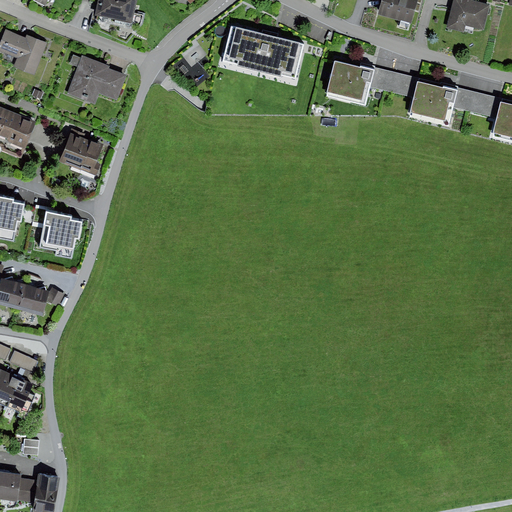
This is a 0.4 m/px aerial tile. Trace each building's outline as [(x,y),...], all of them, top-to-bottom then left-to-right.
[(135,0),(98,0),(95,13),(131,21),(135,0)] [(418,0),(382,0),(378,16),(412,25),(418,0)] [(490,4),(472,0),(452,0),(446,29),(464,33),(466,25),(484,30),(490,4)] [(304,43),(231,25),(223,60),(296,77),(298,71),(304,43)] [(26,35),(4,27),(0,37),(0,49),(16,56),(13,66),(35,75),(48,40),(27,32),(26,35)] [(78,65),(81,54),(73,53),(71,63),(78,65)] [(128,73),(82,55),(67,93),(95,104),(99,94),(117,101),(128,73)] [(330,79),(327,90),(336,93),(366,101),(370,87),(375,68),(361,64),(360,66),(335,59),(330,79)] [(414,97),(418,78),(375,67),(375,68),(370,87),(414,97)] [(455,101),(458,88),(443,85),(443,86),(418,80),(414,97),(410,110),(445,119),(450,100),(455,101)] [(497,117),(501,100),(502,97),(458,87),(458,88),(455,101),(453,106),(497,117)] [(35,88),(32,94),(41,98),(43,91),(35,88)] [(511,102),(501,100),(497,117),(494,131),(511,135),(511,102)] [(8,108),(0,128),(0,145),(2,146),(2,151),(22,158),(38,120),(8,108)] [(104,142),(72,129),(59,161),(96,176),(98,169),(94,168),(104,142)] [(13,198),(0,195),(0,237),(15,240),(18,220),(22,221),(25,203),(12,201),(13,198)] [(70,215),(46,211),(40,246),(56,249),(55,255),(72,258),(75,238),(79,238),(82,221),(70,218),(70,215)] [(11,277),(1,279),(0,281),(0,303),(20,308),(27,285),(13,281),(11,277)] [(40,288),(27,285),(20,308),(42,315),(49,291),(48,287),(40,288)] [(65,295),(55,289),(49,303),(58,308),(65,295)] [(11,349),(0,344),(0,358),(6,361),(11,349)] [(38,361),(13,351),(9,362),(33,372),(38,361)] [(0,390),(9,371),(0,366),(0,390)] [(23,377),(9,371),(1,389),(0,390),(0,396),(12,401),(23,377)] [(34,382),(23,377),(12,401),(22,406),(17,416),(26,420),(36,396),(29,393),(34,382)] [(39,440),(24,438),(23,453),(38,455),(39,440)] [(22,473),(4,470),(0,495),(0,498),(34,504),(38,480),(21,477),(22,473)] [(39,472),(38,480),(34,504),(33,510),(48,511),(53,511),(60,476),(39,472)]
